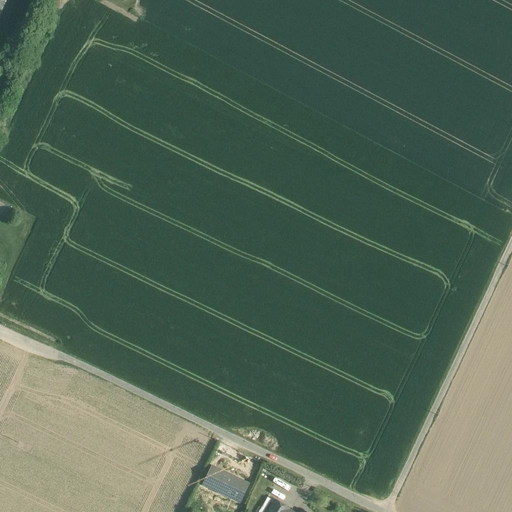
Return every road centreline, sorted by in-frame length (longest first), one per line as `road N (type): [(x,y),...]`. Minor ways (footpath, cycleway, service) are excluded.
road 1 (unclassified): [(0,326),(387,511)]
road 2 (unclassified): [(389,511),(511,246)]
